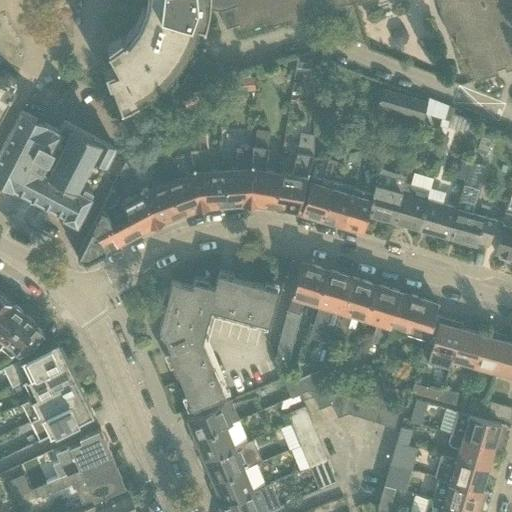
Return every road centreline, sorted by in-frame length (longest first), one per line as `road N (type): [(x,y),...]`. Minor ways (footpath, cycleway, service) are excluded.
road 1 (residential): [(511,301),(283,232),(241,229),(178,242),(76,300)]
road 2 (tertiary): [(174,511),(95,325),(76,300)]
